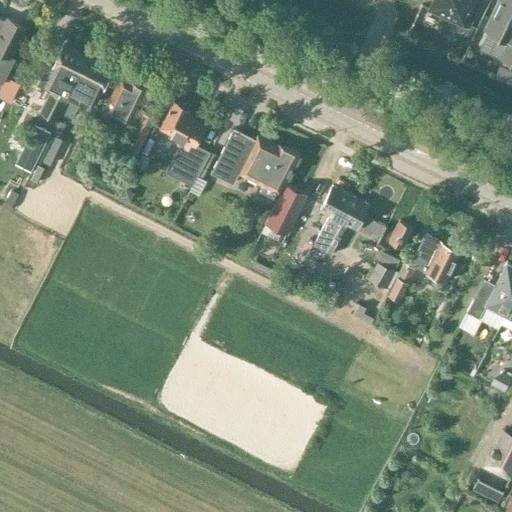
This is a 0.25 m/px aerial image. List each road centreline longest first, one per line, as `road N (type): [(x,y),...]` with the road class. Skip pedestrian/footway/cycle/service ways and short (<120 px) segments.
road 1 (tertiary): [(340,116),(103,0)]
road 2 (tertiary): [(511,199),(340,116)]
road 3 (residential): [(381,0),(383,23),(340,116)]
